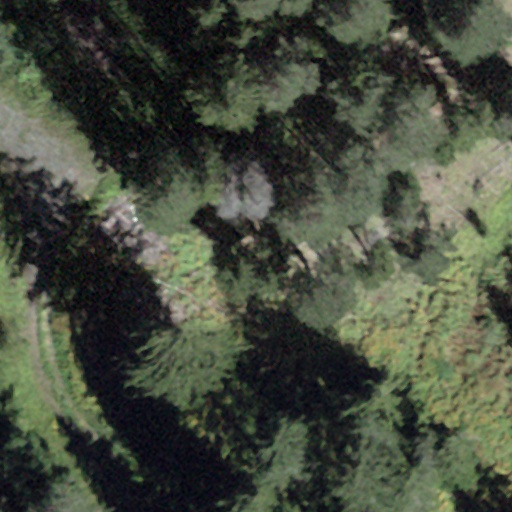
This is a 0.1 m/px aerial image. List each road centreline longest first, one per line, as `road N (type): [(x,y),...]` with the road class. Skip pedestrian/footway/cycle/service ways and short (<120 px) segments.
road 1 (track): [(30,237),(108,511)]
road 2 (track): [(0,18),(28,160),(30,237)]
